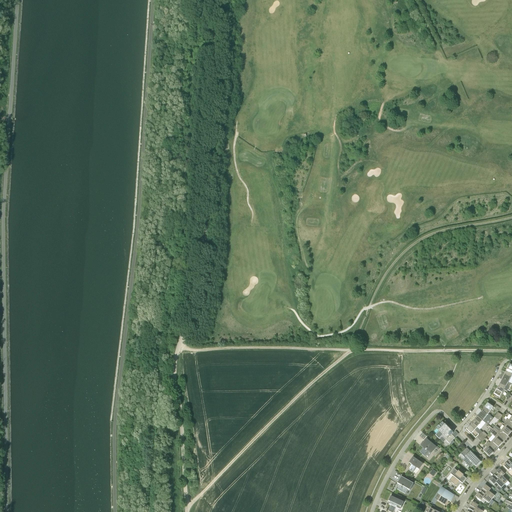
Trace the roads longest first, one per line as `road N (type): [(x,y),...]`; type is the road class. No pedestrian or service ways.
road 1 (unclassified): [(216,0),(200,254),(172,363),(186,511)]
road 2 (track): [(459,349),(177,348)]
road 3 (track): [(350,348),(185,504)]
road 4 (track): [(350,348),(387,272),(409,246),(434,232),(511,217)]
road 5 (residential): [(371,511),(394,463),(432,413),(457,431)]
